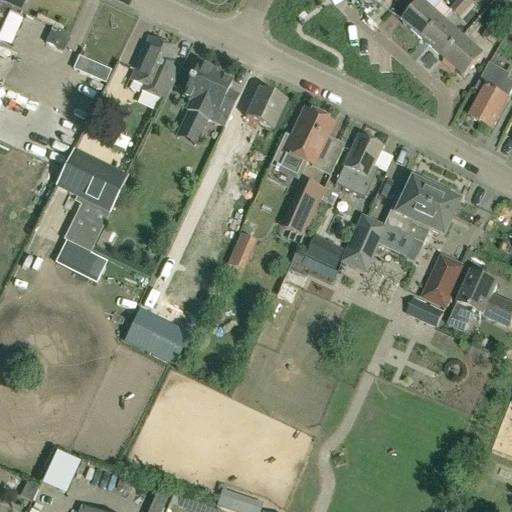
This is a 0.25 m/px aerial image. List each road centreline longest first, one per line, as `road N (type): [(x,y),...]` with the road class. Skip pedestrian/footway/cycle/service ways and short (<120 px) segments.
road 1 (residential): [(431,141),(231,45)]
road 2 (residential): [(431,141),(441,98),(341,0)]
